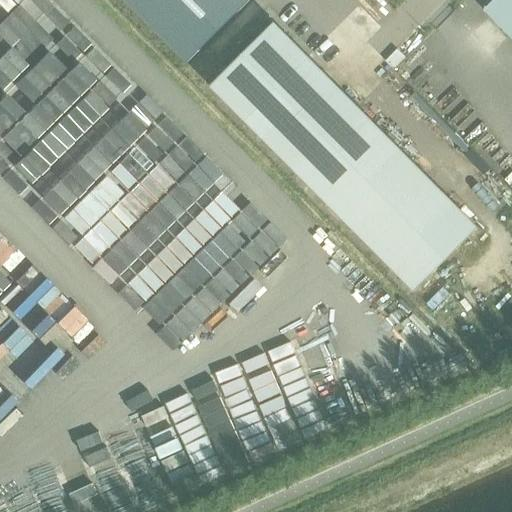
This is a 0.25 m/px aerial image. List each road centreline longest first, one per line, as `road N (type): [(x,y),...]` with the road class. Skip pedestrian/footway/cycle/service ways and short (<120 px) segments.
road 1 (unknown): [(0,448),(253,293),(275,269),(263,199),(85,0)]
road 2 (unknown): [(157,354),(0,198)]
